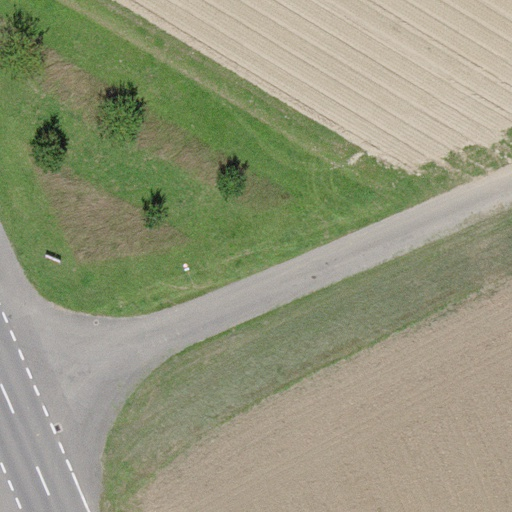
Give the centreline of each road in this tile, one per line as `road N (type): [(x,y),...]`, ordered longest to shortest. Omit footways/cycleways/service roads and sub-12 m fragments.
road 1 (track): [(511,185),(0,407)]
road 2 (primary): [(58,511),(0,376)]
